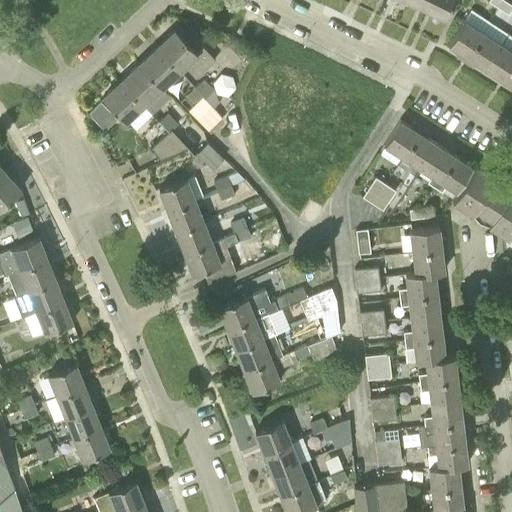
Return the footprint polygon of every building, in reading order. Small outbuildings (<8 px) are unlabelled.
[(428,0),(425,7),(444,16),(452,0),(428,0)] [(511,3),(506,0),(502,0),(498,6),(509,13),(511,7),(511,3)] [(465,59),(483,30),(464,19),(448,43),(459,49),(456,54),(465,59)] [(176,28),(157,46),(179,69),(184,63),(196,76),(214,58),(203,46),(197,51),(176,28)] [(485,67),(501,42),(483,30),(465,59),(473,65),(476,61),(485,67)] [(503,78),(511,63),(511,48),(501,42),(485,67),(503,78)] [(179,69),(157,46),(139,62),(161,85),(179,69)] [(161,85),(139,62),(122,79),(143,102),(161,85)] [(511,63),(503,78),(511,83),(511,63)] [(181,94),(195,79),(184,69),(170,84),(181,94)] [(194,86),(204,97),(214,88),(204,77),(194,86)] [(143,102),(122,79),(103,97),(125,120),(143,102)] [(204,97),(194,86),(186,94),(195,105),(204,97)] [(208,141),(204,130),(187,113),(178,122),(168,112),(159,119),(188,148),(195,154),(197,152),(208,141)] [(403,155),(422,126),(413,121),(410,125),(400,118),(384,143),(403,155)] [(188,148),(159,119),(150,128),(161,139),(152,148),(160,158),(188,148)] [(422,126),(403,155),(421,166),(437,142),(428,136),(430,132),(422,126)] [(208,141),(197,152),(213,168),(223,157),(208,142),(208,141)] [(437,142),(421,166),(432,174),(428,181),(434,185),(455,153),(437,142)] [(455,153),(434,185),(442,191),(447,183),(456,189),(472,165),(455,153)] [(472,165),(456,189),(452,197),(464,205),(491,225),(508,233),(511,227),(511,183),(488,168),(475,161),(472,165)] [(0,206),(21,189),(4,170),(0,173),(0,206)] [(213,180),(216,190),(229,184),(225,175),(213,180)] [(372,202),(386,182),(376,175),(363,195),(372,202)] [(167,209),(196,198),(188,176),(159,187),(167,209)] [(386,182),(372,202),(383,208),(396,188),(386,182)] [(229,184),(216,190),(220,199),(233,194),(229,184)] [(27,212),(22,198),(15,200),(21,215),(27,212)] [(176,230),(204,219),(196,198),(167,209),(176,230)] [(434,205),(420,206),(421,216),(435,215),(434,205)] [(421,216),(420,206),(410,207),(411,217),(421,216)] [(231,220),(235,231),(247,227),(243,215),(231,220)] [(33,232),(26,217),(12,222),(19,238),(33,232)] [(184,251),(212,240),(204,219),(176,230),(184,251)] [(410,228),(413,251),(447,246),(446,237),(441,237),(439,225),(410,228)] [(247,227),(235,231),(238,239),(250,235),(247,227)] [(359,253),(371,251),(368,227),(356,229),(359,253)] [(39,236),(0,250),(0,260),(5,274),(10,272),(48,257),(39,236)] [(236,270),(226,244),(222,236),(212,240),(184,251),(193,272),(203,268),(208,282),(236,270)] [(252,262),(269,256),(262,239),(245,245),(252,262)] [(415,271),(445,268),(443,257),(448,257),(447,246),(413,251),(415,271)] [(19,293),(56,278),(48,257),(10,272),(19,293)] [(355,267),(356,277),(380,274),(379,265),(355,267)] [(445,268),(415,271),(406,272),(407,286),(399,287),(400,296),(447,291),(445,268)] [(380,274),(356,277),(357,291),(381,289),(380,274)] [(24,315),(24,314),(64,299),(56,278),(19,293),(16,294),(24,315)] [(219,305),(227,326),(266,311),(299,298),(307,295),(303,285),(271,297),(267,298),(263,287),(219,305)] [(307,295),(299,298),(307,319),(337,307),(336,298),(331,285),(307,295)] [(447,291),(400,296),(401,304),(409,303),(411,316),(450,311),(447,291)] [(24,314),(32,335),(44,330),(45,331),(73,321),(64,299),(24,314)] [(360,310),(361,321),(385,318),(384,307),(360,310)] [(236,348),(274,332),(266,311),(227,326),(236,348)] [(450,311),(411,316),(412,329),(403,330),(405,339),(452,333),(450,311)] [(385,318),(361,321),(362,334),(386,331),(385,318)] [(290,335),(295,348),(310,342),(305,329),(290,335)] [(244,368),(271,357),(283,353),(274,332),(236,348),(244,368)] [(452,333),(405,339),(406,347),(414,346),(416,360),(426,359),(455,356),(452,333)] [(295,348),(283,353),(271,357),(244,368),(252,390),(280,379),(276,368),(309,355),(311,359),(336,349),(331,334),(328,335),(310,342),(295,348)] [(365,354),(366,364),(390,361),(389,351),(365,354)] [(455,356),(426,359),(427,371),(418,372),(419,380),(457,376),(455,356)] [(39,371),(34,358),(24,362),(29,375),(39,371)] [(390,361),(366,364),(368,378),(391,375),(390,361)] [(49,373),(58,394),(85,384),(76,362),(49,373)] [(9,383),(27,376),(22,364),(5,371),(9,383)] [(457,376),(419,380),(420,389),(429,388),(430,401),(460,398),(457,376)] [(85,384),(58,394),(66,415),(93,404),(85,384)] [(21,408),(34,403),(30,393),(17,398),(21,408)] [(370,397),(371,408),(395,405),(394,394),(370,397)] [(460,398),(430,401),(422,402),(423,415),(424,423),(462,419),(460,398)] [(38,413),(34,403),(21,408),(24,418),(38,413)] [(93,404),(66,415),(74,436),(101,425),(93,404)] [(395,405),(371,408),(373,421),(396,418),(395,405)] [(313,431),(326,426),(322,416),(309,421),(313,431)] [(345,418),(326,426),(331,438),(334,447),(350,441),(348,417),(345,418)] [(255,430),(263,452),(291,441),(282,419),(255,430)] [(462,419),(424,423),(418,424),(420,444),(427,443),(465,439),(462,419)] [(101,425),(74,436),(83,458),(110,447),(101,425)] [(37,450),(52,444),(48,435),(34,440),(37,450)] [(375,440),(376,450),(400,447),(399,437),(375,440)] [(438,467),(458,465),(467,463),(465,439),(427,443),(428,453),(437,452),(438,465),(438,467)] [(291,441),(263,452),(272,472),(299,461),(299,460),(291,441)] [(56,455),(52,444),(37,450),(40,460),(56,455)] [(0,502),(16,489),(0,445),(0,502)] [(400,447),(376,450),(378,463),(402,460),(400,447)] [(299,461),(272,472),(280,493),(315,479),(306,457),(299,460),(299,461)] [(459,475),(458,465),(438,467),(438,465),(429,466),(432,488),(465,484),(464,474),(459,475)] [(347,477),(343,468),(330,473),(334,483),(347,477)] [(108,490),(93,496),(98,511),(115,511),(116,511),(117,511),(144,501),(136,479),(108,490)] [(315,479),(280,493),(287,511),(296,511),(324,501),(315,479)] [(374,483),(375,495),(405,491),(404,479),(374,483)] [(356,501),(356,511),(376,511),(375,495),(374,483),(354,485),(356,501)] [(465,484),(432,488),(434,510),(463,507),(462,495),(467,494),(465,484)] [(0,511),(23,511),(16,489),(0,502),(0,511)] [(375,495),(376,511),(407,511),(405,491),(375,495)] [(148,511),(144,501),(117,511),(148,511)]
